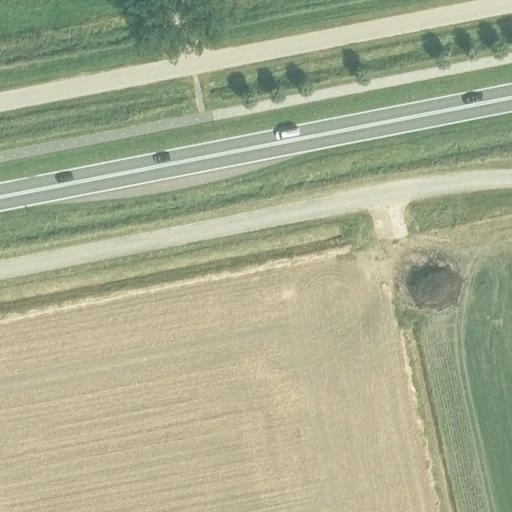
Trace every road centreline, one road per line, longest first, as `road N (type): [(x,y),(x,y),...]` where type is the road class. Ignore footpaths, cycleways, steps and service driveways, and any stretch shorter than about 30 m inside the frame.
road 1 (trunk): [(0,193),(511,94)]
road 2 (unclassified): [(0,102),(511,4)]
road 3 (unclassified): [(0,270),(369,196),(511,178)]
